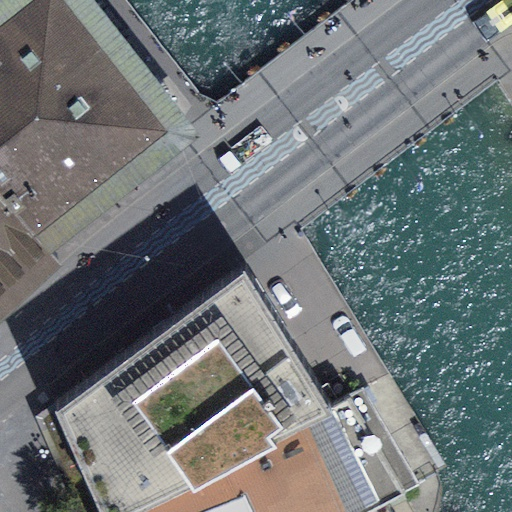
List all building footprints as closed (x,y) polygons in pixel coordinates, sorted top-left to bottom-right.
[(0,0),(0,185),(39,232),(153,144),(176,125),(148,89),(77,0),(0,0)] [(0,306),(58,253),(39,232),(0,185),(0,306)] [(244,260),(56,398),(105,511),(116,511),(332,402),(244,260)] [(332,402),(116,511),(360,511),(387,498),(414,485),(358,389),(332,402)] [(395,511),(387,498),(360,511),(395,511)]
